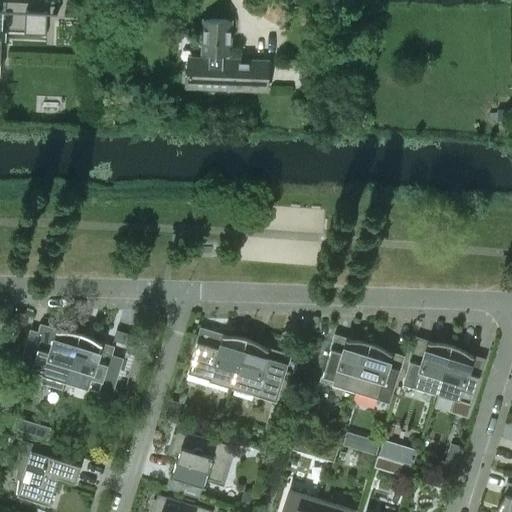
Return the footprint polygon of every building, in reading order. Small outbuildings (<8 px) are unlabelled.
[(24,34),(45,35),(46,12),(25,11),(24,34)] [(266,87),(267,64),(219,62),(220,54),(228,54),(230,19),(204,18),(203,53),(209,53),(208,61),(188,60),(187,83),(266,87)] [(69,137),(77,137),(77,129),(69,129),(69,137)] [(65,381),(79,333),(80,332),(75,331),(70,330),(65,329),(58,329),(41,324),(38,332),(30,330),(21,362),(32,365),(31,370),(45,375),(43,381),(62,387),(64,380),(65,381)] [(187,372),(231,386),(246,337),(241,336),(234,335),(229,334),(224,335),(200,327),(187,372)] [(87,334),(82,333),(80,332),(79,333),(65,381),(98,391),(112,346),(99,342),(95,339),(91,337),(87,334)] [(355,338),(350,338),(348,338),(334,334),(320,379),(354,390),(369,341),(365,340),(360,339),(355,338)] [(253,340),(248,338),(246,337),(231,386),(275,399),(289,355),(265,347),(261,344),(257,342),(253,340)] [(402,382),(436,392),(451,344),(446,342),(441,342),(437,341),(434,341),(429,341),(416,337),(402,382)] [(376,344),(372,342),(369,341),(354,390),(388,400),(402,356),(389,351),(385,348),(381,346),(376,344)] [(458,346),(453,344),(451,344),(436,392),(469,403),(484,358),(470,354),(466,351),(462,348),(458,346)] [(176,417),(181,402),(168,398),(164,413),(176,417)] [(26,434),(44,439),(48,427),(30,422),(26,434)] [(221,481),(232,445),(177,428),(172,444),(180,446),(168,485),(199,494),(205,476),(221,481)] [(75,481),(80,464),(63,459),(65,451),(20,437),(14,478),(20,480),(16,493),(20,495),(19,497),(31,500),(32,498),(49,503),(58,476),(75,481)] [(414,449),(382,439),(378,454),(410,465),(414,449)] [(511,511),(511,483),(508,482),(503,496),(500,500),(499,502),(497,506),(495,510),(494,511),(511,511)] [(281,511),(317,511),(321,499),(289,489),(281,511)] [(250,506),(254,494),(246,491),(243,504),(250,506)] [(211,511),(212,510),(157,493),(153,509),(160,511),(159,511),(211,511)] [(352,511),(354,509),(321,499),(317,511),(352,511)]
